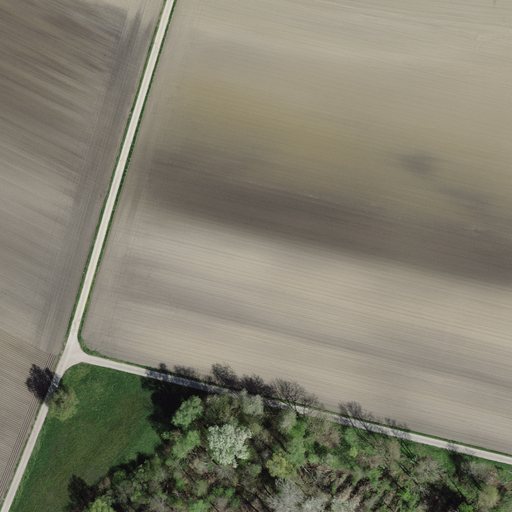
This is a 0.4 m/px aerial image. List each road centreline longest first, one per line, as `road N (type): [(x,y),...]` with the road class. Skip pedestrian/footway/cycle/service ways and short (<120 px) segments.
road 1 (track): [(3,511),(66,363),(511,465)]
road 2 (track): [(66,363),(167,0)]
